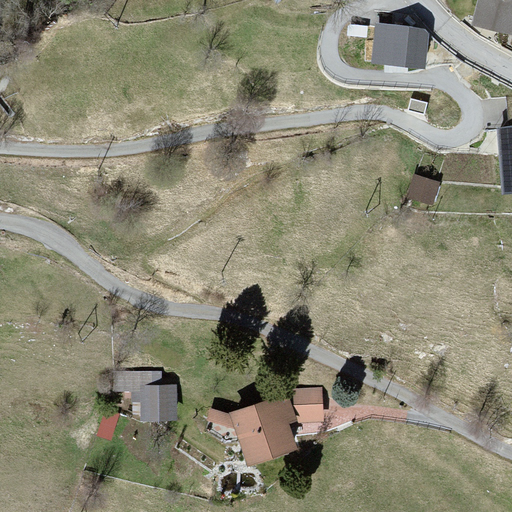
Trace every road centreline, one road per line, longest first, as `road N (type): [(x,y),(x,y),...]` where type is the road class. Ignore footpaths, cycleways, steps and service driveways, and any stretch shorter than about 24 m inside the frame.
road 1 (unclassified): [(379,0),(332,27),(333,62),(354,75),(443,80),(457,88),(473,120),(450,138),(373,110),(109,153),(0,146)]
road 2 (unclassified): [(0,224),(32,226),(54,238),(120,290),(152,304),(225,313),(511,452)]
